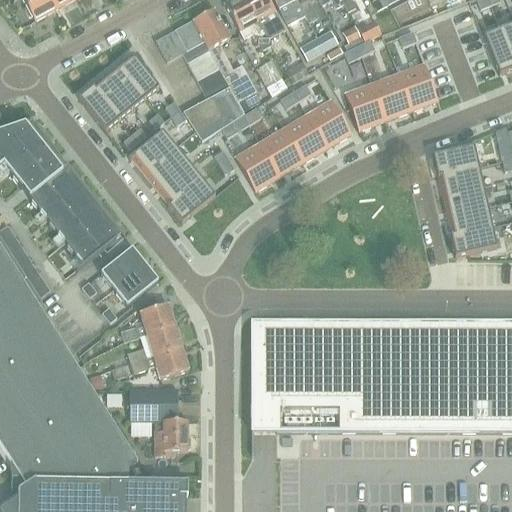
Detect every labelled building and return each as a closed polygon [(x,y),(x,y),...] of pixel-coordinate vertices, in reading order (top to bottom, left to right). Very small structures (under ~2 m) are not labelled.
[(25,0),(36,21),(57,10),(51,0),(25,0)] [(51,0),(57,10),(75,0),(51,0)] [(269,48),(266,42),(243,0),(235,0),(224,6),(239,33),(249,27),(251,31),(251,32),(261,51),(269,48)] [(243,0),(266,42),(284,33),(271,10),(266,0),(243,0)] [(270,0),(271,1),(277,12),(287,7),(299,27),(305,24),(292,0),(270,0)] [(292,0),(305,24),(306,23),(308,27),(316,22),(304,0),(292,0)] [(337,0),(328,0),(335,13),(342,9),(337,0)] [(337,0),(346,16),(355,11),(349,0),(337,0)] [(382,0),(377,0),(371,4),(377,14),(387,8),(386,7),(382,0)] [(485,0),(478,0),(475,1),(479,12),(489,8),(485,0)] [(232,73),(223,57),(218,47),(229,41),(213,12),(192,24),(175,33),(186,54),(201,45),(206,54),(211,63),(216,72),(221,82),(226,90),(236,108),(239,116),(259,104),(253,96),(255,95),(241,68),(232,73)] [(356,31),(363,45),(379,36),(372,22),(356,31)] [(511,26),(499,32),(511,65),(511,26)] [(347,45),(359,39),(353,29),(342,34),(347,45)] [(511,65),(499,32),(482,39),(498,79),(511,72),(511,65)] [(181,57),(182,56),(186,54),(175,33),(174,33),(164,38),(175,60),(181,57)] [(315,42),(322,55),(338,46),(331,34),(315,42)] [(411,35),(397,40),(401,51),(415,45),(411,35)] [(166,65),(175,60),(164,38),(154,44),(166,65)] [(306,64),(322,55),(315,42),(298,50),(306,64)] [(369,43),(355,49),(360,59),(373,53),(369,43)] [(182,56),(187,65),(206,54),(201,45),(186,54),(182,56)] [(355,49),(342,55),(346,65),(360,59),(355,49)] [(187,65),(192,74),(211,63),(206,54),(187,65)] [(130,58),(117,69),(144,102),(158,91),(131,57),(130,58)] [(192,74),(197,83),(216,72),(211,63),(192,74)] [(270,63),(258,70),(268,88),(265,90),(271,99),(285,91),(270,63)] [(291,86),(307,77),(301,65),(284,74),(291,86)] [(423,66),(396,76),(410,115),(437,105),(423,66)] [(112,72),(104,79),(131,112),(144,102),(117,69),(112,72)] [(197,83),(202,92),(221,82),(216,72),(197,83)] [(396,76),(370,86),(384,125),(410,115),(396,76)] [(95,86),(91,90),(118,123),(131,112),(104,79),(95,86)] [(202,92),(207,101),(226,90),(221,82),(202,92)] [(370,86),(343,96),(357,135),(384,125),(370,86)] [(304,87),(291,95),(297,105),(310,97),(304,87)] [(91,90),(77,101),(95,123),(104,134),(118,123),(91,90)] [(183,114),(194,134),(199,143),(241,119),(239,116),(236,108),(226,90),(207,101),(183,114)] [(291,95),(279,103),(285,112),(297,105),(291,95)] [(329,102),(305,117),(326,153),(351,138),(329,102)] [(173,105),(164,111),(169,120),(179,114),(173,105)] [(254,111),(242,119),(247,128),(260,121),(254,111)] [(179,114),(169,120),(175,129),(185,123),(179,114)] [(156,117),(147,124),(154,132),(163,125),(156,117)] [(305,117),(281,131),(303,167),(326,153),(305,117)] [(242,119),(229,126),(235,136),(247,128),(242,119)] [(0,169),(2,168),(11,180),(20,191),(23,189),(30,197),(27,200),(81,268),(74,273),(75,274),(82,269),(120,239),(122,242),(123,241),(66,169),(63,171),(56,162),(59,160),(58,159),(31,125),(30,125),(0,135),(0,169)] [(229,126),(220,132),(226,142),(235,136),(229,126)] [(138,131),(130,138),(137,146),(145,140),(138,131)] [(281,131),(257,145),(279,181),(303,167),(281,131)] [(161,134),(127,161),(141,178),(174,151),(168,144),(164,138),(161,134)] [(130,138),(122,144),(129,153),(137,146),(130,138)] [(257,145),(233,160),(254,196),(279,181),(257,145)] [(508,146),(498,148),(501,165),(511,162),(511,161),(510,156),(511,156),(510,152),(508,146)] [(473,149),(431,158),(436,179),(478,170),(473,149)] [(174,151),(141,178),(154,194),(179,173),(187,167),(174,151)] [(221,154),(211,160),(217,169),(226,163),(221,154)] [(511,162),(501,165),(504,175),(511,173),(511,162)] [(226,163),(217,169),(222,178),(232,173),(226,163)] [(179,173),(154,194),(167,209),(200,182),(187,167),(179,173)] [(478,170),(436,179),(440,199),(482,190),(478,170)] [(200,182),(167,209),(181,226),(214,199),(200,182)] [(482,190),(440,199),(444,219),(486,210),(482,190)] [(486,210),(444,219),(449,239),(491,230),(486,210)] [(7,229),(0,233),(0,240),(1,242),(11,235),(7,229)] [(491,230),(449,239),(454,260),(496,251),(491,230)] [(11,235),(1,242),(5,248),(15,242),(11,235)] [(15,242),(5,248),(9,255),(19,248),(15,242)] [(19,248),(9,255),(13,261),(23,255),(19,248)] [(0,447),(25,487),(17,492),(16,511),(178,511),(179,498),(187,498),(187,484),(151,484),(127,483),(128,467),(136,462),(0,249),(0,447)] [(131,251),(99,276),(112,292),(144,267),(131,251)] [(23,255),(13,261),(17,268),(27,261),(23,255)] [(27,261),(17,268),(22,274),(32,267),(27,261)] [(32,267),(22,274),(26,280),(36,274),(32,267)] [(144,267),(112,292),(125,309),(157,284),(144,267)] [(36,274),(26,280),(30,287),(40,280),(36,274)] [(40,280),(30,287),(34,293),(44,287),(40,280)] [(87,285),(80,291),(89,301),(95,296),(87,285)] [(139,341),(146,338),(174,330),(167,307),(139,316),(142,326),(135,328),(135,331),(120,335),(123,346),(139,341)] [(108,311),(101,316),(109,326),(116,321),(108,311)] [(511,326),(251,326),(250,458),(252,458),(252,436),(263,436),(279,436),(511,435),(511,326)] [(130,368),(153,361),(181,352),(174,330),(146,338),(139,341),(142,353),(127,357),(130,368)] [(187,374),(181,352),(153,361),(130,368),(133,377),(156,370),(159,382),(187,374)] [(99,378),(90,381),(93,392),(103,389),(99,378)] [(186,454),(187,424),(176,424),(177,393),(129,392),(128,424),(162,424),(162,433),(154,433),(154,459),(173,459),(173,454),(186,454)] [(120,397),(106,397),(106,409),(120,409),(120,397)] [(371,483),(371,501),(433,500),(433,490),(438,489),(438,476),(424,476),(424,482),(371,483)]
